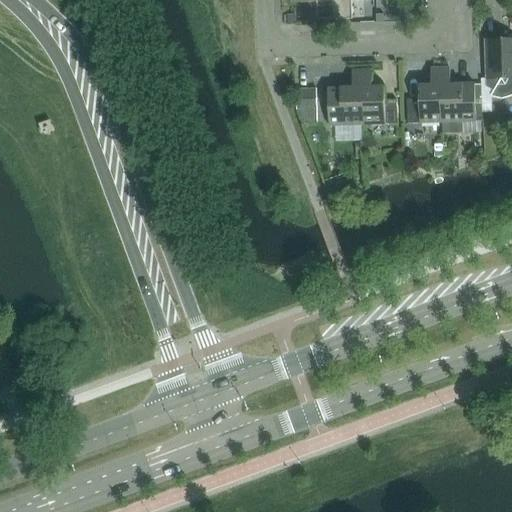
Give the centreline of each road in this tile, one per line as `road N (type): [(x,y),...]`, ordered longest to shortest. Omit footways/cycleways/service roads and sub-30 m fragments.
road 1 (primary): [(7,0),(56,55),(189,404)]
road 2 (primary): [(221,392),(121,120),(80,44),(35,0)]
road 3 (secondary): [(511,284),(221,392)]
road 4 (secondary): [(239,439),(511,340)]
road 5 (residential): [(263,0),(265,47),(450,41),(448,0)]
road 6 (secondary): [(189,404),(0,474)]
road 7 (secondary): [(43,511),(208,451)]
